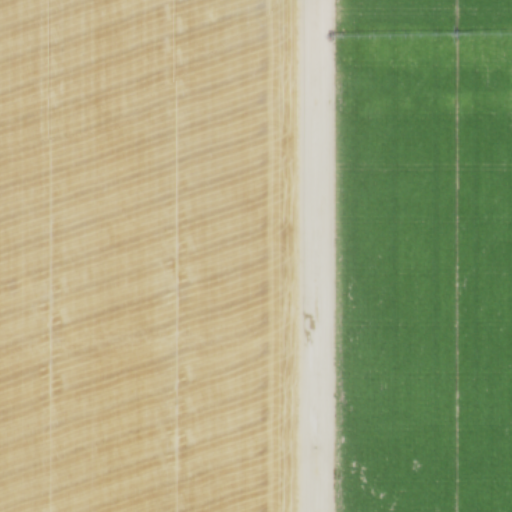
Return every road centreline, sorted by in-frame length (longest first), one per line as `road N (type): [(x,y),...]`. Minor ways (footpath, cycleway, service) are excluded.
road 1 (track): [(296,0),(298,511)]
road 2 (track): [(318,511),(318,0)]
